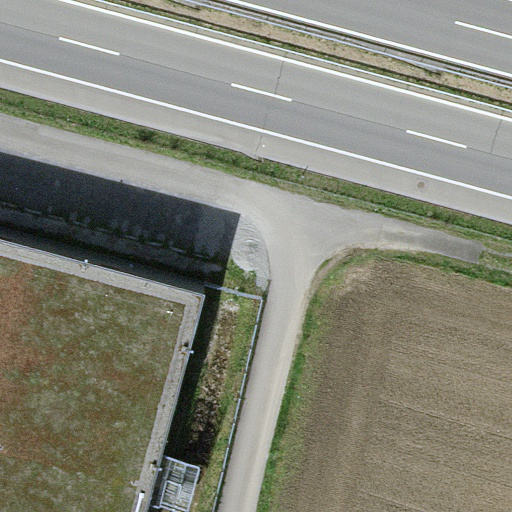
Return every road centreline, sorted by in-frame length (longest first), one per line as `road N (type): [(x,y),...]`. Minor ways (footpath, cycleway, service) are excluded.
road 1 (motorway): [(0,23),(511,160)]
road 2 (track): [(511,271),(305,213)]
road 3 (motorway): [(511,38),(369,0)]
